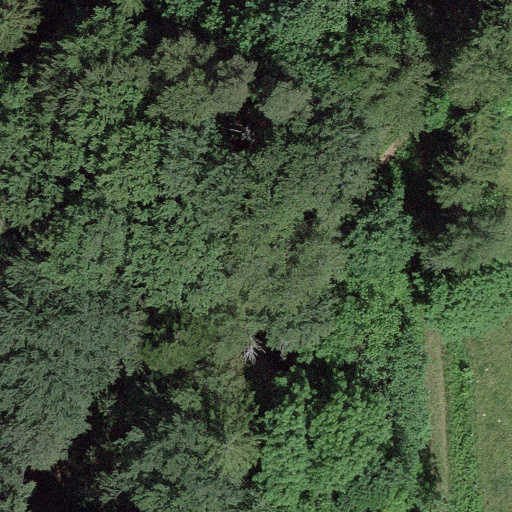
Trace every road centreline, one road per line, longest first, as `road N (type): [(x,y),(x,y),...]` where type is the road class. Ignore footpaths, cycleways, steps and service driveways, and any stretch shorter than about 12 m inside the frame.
road 1 (track): [(452,511),(431,110),(465,0)]
road 2 (track): [(234,511),(306,260),(431,110)]
